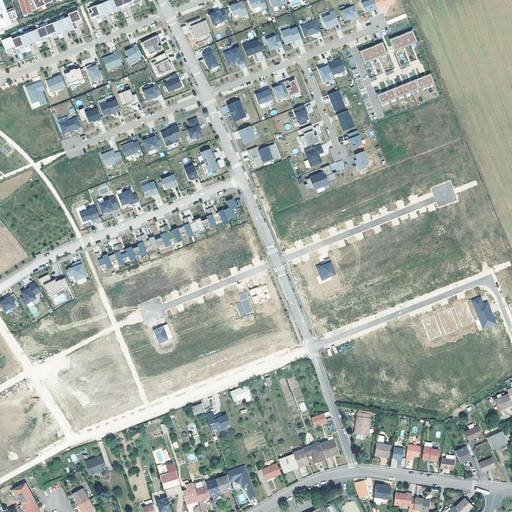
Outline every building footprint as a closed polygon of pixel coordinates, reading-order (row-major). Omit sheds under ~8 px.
[(0,0),(0,21),(2,21),(4,26),(9,24),(8,20),(18,16),(14,7),(7,10),(4,2),(5,2),(4,0),(3,1),(0,2),(0,0)] [(19,0),(23,12),(32,10),(28,0),(19,0)] [(28,0),(32,10),(34,9),(37,8),(32,0),(28,0)] [(108,0),(88,8),(92,19),(96,17),(96,19),(106,15),(106,13),(112,10),(113,12),(122,9),(122,7),(128,4),(129,6),(134,4),(142,1),(141,0),(108,0)] [(248,0),(252,8),(261,5),(262,8),(267,6),(264,0),(259,0),(260,0),(259,0),(248,0)] [(373,0),(368,0),(362,3),(365,11),(370,9),(373,8),(373,10),(377,8),(373,0)] [(373,0),(377,8),(385,5),(385,6),(395,2),(393,0),(373,0)] [(243,1),(229,6),(233,15),(239,12),(241,17),(248,14),(243,1)] [(354,5),(341,10),(344,20),(349,18),(354,16),(354,17),(358,16),(354,5)] [(11,36),(2,39),(7,52),(13,50),(14,53),(18,52),(17,49),(20,47),(20,49),(30,46),(29,44),(36,41),(37,43),(47,39),(46,37),(52,34),(53,36),(63,33),(62,31),(69,28),(70,30),(74,28),(75,29),(79,28),(77,24),(83,22),(78,9),(69,13),(69,15),(65,17),(64,15),(57,18),(58,20),(49,24),(48,22),(40,25),(41,27),(32,30),(31,28),(24,31),(25,33),(12,38),(11,36)] [(220,10),(209,14),(213,23),(218,21),(219,22),(224,20),(228,18),(224,9),(220,10)] [(330,14),(322,17),(326,27),(331,25),(334,24),(335,25),(339,23),(334,10),(329,12),(330,14)] [(200,17),(187,23),(189,29),(192,28),(193,32),(192,32),(194,38),(197,37),(199,42),(209,38),(206,33),(211,31),(206,19),(202,21),(200,17)] [(316,19),(300,25),(305,37),(311,34),(310,34),(316,31),(316,32),(320,30),(316,19)] [(289,28),(281,31),(286,42),(293,39),(294,40),(301,37),(297,27),(290,30),(289,28)] [(413,30),(389,39),(393,49),(417,40),(413,30)] [(278,34),(266,39),(270,49),(275,48),(278,46),(279,47),(283,46),(278,34)] [(157,35),(143,41),(147,48),(149,54),(155,51),(155,52),(163,49),(161,45),(159,46),(156,47),(155,44),(157,43),(160,41),(157,35)] [(250,41),(242,45),(247,56),(252,54),(251,53),(254,52),(254,53),(262,50),(258,39),(251,42),(250,41)] [(417,40),(393,49),(394,51),(418,42),(417,40)] [(383,42),(359,51),(363,61),(387,52),(383,42)] [(131,49),(125,51),(130,61),(142,56),(137,44),(132,46),(133,48),(131,49)] [(239,46),(224,52),(229,65),(234,63),(233,61),(237,60),(238,61),(238,63),(245,61),(239,46)] [(202,54),(208,69),(218,65),(212,50),(202,54)] [(108,56),(103,58),(107,69),(122,64),(117,51),(113,52),(114,54),(114,55),(108,57),(108,56)] [(387,52),(363,61),(364,63),(387,54),(387,52)] [(154,57),(156,61),(151,63),(155,71),(156,70),(159,69),(161,73),(162,75),(174,69),(170,62),(169,62),(164,53),(154,57)] [(329,63),(328,63),(329,65),(333,75),(342,71),(337,60),(334,61),(333,64),(330,65),(329,63)] [(91,64),(85,66),(88,73),(89,72),(91,76),(89,76),(91,81),(96,79),(96,80),(102,78),(96,65),(92,66),(92,65),(91,64)] [(329,65),(318,69),(323,82),(334,78),(333,75),(329,65)] [(70,71),(65,73),(70,86),(75,84),(75,85),(81,83),(80,80),(84,78),(80,67),(75,69),(75,67),(71,69),(72,70),(70,71)] [(430,72),(377,95),(381,104),(434,82),(430,72)] [(176,73),(170,75),(172,79),(164,83),(168,92),(175,88),(176,89),(182,86),(180,81),(180,82),(179,80),(180,80),(178,76),(177,76),(176,73)] [(51,79),(46,81),(51,92),(65,86),(61,74),(53,77),(53,78),(54,79),(52,80),(51,79)] [(288,79),(284,81),(288,92),(289,95),(300,91),(295,79),(293,79),(289,81),(288,79)] [(41,80),(26,87),(32,102),(39,100),(40,104),(46,102),(41,90),(45,89),(41,80)] [(130,88),(117,93),(122,105),(127,103),(126,103),(130,101),(131,103),(131,105),(139,102),(131,81),(127,82),(130,88)] [(278,86),(273,88),(278,99),(285,96),(284,93),(288,92),(284,81),(279,83),(279,85),(280,86),(278,87),(278,86)] [(153,87),(143,92),(147,101),(157,97),(157,96),(161,95),(157,84),(153,86),(153,87)] [(263,92),(256,94),(259,104),(273,98),(269,87),(262,90),(263,92)] [(338,90),(329,94),(332,102),(333,102),(334,105),(333,105),(335,111),(345,107),(338,90)] [(99,103),(104,114),(108,113),(111,111),(112,112),(120,109),(114,95),(106,98),(107,100),(99,103)] [(239,100),(227,105),(230,113),(232,112),(234,115),(232,116),(235,121),(246,116),(239,100)] [(304,104),(294,108),(295,112),(295,113),(297,117),(300,125),(307,122),(306,119),(308,118),(306,114),(304,109),(306,108),(304,104)] [(223,114),(229,112),(227,106),(221,108),(223,114)] [(85,112),(87,116),(89,121),(92,120),(96,118),(96,119),(101,118),(96,107),(85,112)] [(341,125),(344,130),(355,126),(351,118),(348,110),(337,114),(340,123),(341,122),(342,125),(341,125)] [(59,123),(63,133),(81,126),(77,116),(59,123)] [(190,128),(187,129),(190,138),(195,136),(197,139),(202,136),(200,130),(198,125),(199,125),(196,117),(187,121),(190,128)] [(311,124),(302,128),(304,135),(303,136),(300,137),(302,142),(305,141),(307,146),(320,141),(317,134),(315,135),(313,130),(314,130),(311,124)] [(167,130),(161,132),(166,145),(172,143),(172,141),(178,138),(177,137),(181,136),(177,125),(169,128),(170,129),(167,130)] [(245,143),(255,139),(250,126),(238,131),(240,135),(241,135),(243,138),(245,143)] [(357,130),(348,133),(350,138),(351,142),(350,142),(352,147),(362,143),(357,130)] [(148,138),(143,140),(147,151),(162,145),(157,133),(150,136),(150,137),(148,138)] [(133,141),(121,146),(125,156),(137,152),(137,153),(142,151),(137,141),(133,143),(133,141)] [(257,146),(247,150),(251,158),(253,157),(254,159),(257,166),(264,163),(263,161),(272,158),(272,159),(279,157),(274,144),(258,150),(257,146)] [(321,144),(305,151),(311,166),(322,162),(320,156),(319,157),(318,154),(319,154),(324,152),(321,144)] [(210,148),(200,151),(204,162),(214,158),(216,157),(214,153),(212,154),(211,152),(210,148)] [(113,149),(101,154),(105,164),(114,161),(116,166),(123,163),(119,151),(115,153),(113,149)] [(365,163),(368,162),(364,151),(355,154),(357,159),(359,165),(357,166),(359,170),(366,167),(365,163)] [(214,158),(204,162),(209,172),(220,167),(218,163),(216,164),(215,162),(214,158)] [(307,183),(304,184),(306,189),(310,188),(310,189),(314,187),(315,189),(329,183),(328,182),(337,178),(335,175),(334,172),(333,173),(329,164),(321,168),(322,171),(310,176),(310,177),(305,179),(307,183)] [(193,165),(184,169),(189,180),(191,179),(193,178),(194,179),(198,178),(193,165)] [(174,174),(161,179),(165,188),(169,187),(173,185),(174,186),(174,187),(178,185),(174,174)] [(381,199),(373,179),(360,184),(368,204),(381,199)] [(154,181),(141,186),(146,197),(153,194),(153,195),(158,193),(154,181)] [(400,196),(395,183),(383,188),(388,200),(400,196)] [(278,185),(264,191),(270,207),(292,198),(288,186),(280,189),(278,185)] [(131,191),(118,196),(122,207),(127,205),(126,204),(130,202),(132,205),(139,202),(136,195),(133,196),(131,191)] [(365,208),(360,195),(347,200),(352,213),(365,208)] [(109,199),(98,203),(103,215),(109,213),(108,212),(108,211),(112,209),(113,210),(119,208),(114,196),(108,198),(109,199)] [(229,208),(224,210),(227,219),(235,216),(233,214),(238,212),(233,198),(226,201),(229,208)] [(348,215),(342,199),(329,204),(335,220),(348,215)] [(484,215),(478,199),(463,205),(469,221),(484,215)] [(213,206),(209,208),(215,221),(221,219),(223,223),(228,221),(227,219),(224,210),(216,213),(213,206)] [(95,207),(79,213),(83,222),(90,219),(91,220),(99,217),(95,207)] [(208,216),(200,219),(203,225),(209,222),(211,228),(217,226),(215,221),(209,208),(205,209),(208,216)] [(461,225),(455,208),(448,211),(448,213),(442,215),(447,228),(454,225),(455,228),(461,225)] [(307,210),(294,215),(300,232),(314,226),(307,210)] [(423,221),(431,241),(445,235),(437,215),(423,221)] [(190,216),(186,217),(191,228),(197,225),(199,231),(205,229),(203,225),(200,219),(200,218),(194,220),(195,221),(193,222),(190,216)] [(185,225),(177,228),(180,234),(186,231),(187,236),(193,234),(191,228),(186,217),(182,219),(185,225)] [(291,217),(277,223),(283,238),(291,235),(290,231),(296,229),(291,217)] [(167,225),(163,226),(168,237),(173,235),(176,241),(181,238),(180,234),(177,228),(170,231),(167,225)] [(162,235),(154,238),(156,241),(162,239),(164,244),(169,242),(168,237),(163,226),(159,228),(162,235)] [(144,234),(140,236),(144,246),(150,244),(153,250),(158,248),(156,241),(154,238),(154,236),(148,239),(149,240),(147,241),(144,234)] [(255,253),(248,234),(233,239),(236,247),(233,248),(237,258),(242,256),(243,258),(255,253)] [(139,244),(131,247),(133,252),(139,250),(141,254),(147,252),(144,246),(140,236),(136,237),(139,244)] [(378,239),(369,242),(373,252),(377,251),(380,259),(391,254),(386,243),(380,245),(378,239)] [(121,243),(117,245),(121,256),(127,253),(130,259),(135,257),(133,252),(131,247),(124,250),(121,243)] [(233,260),(226,244),(217,248),(218,252),(212,254),(216,265),(223,263),(223,264),(233,260)] [(116,253),(108,256),(110,262),(116,260),(119,266),(124,263),(121,256),(117,245),(113,247),(116,253)] [(99,252),(95,254),(100,266),(105,264),(107,269),(113,267),(110,262),(108,256),(107,254),(102,256),(103,258),(102,259),(99,252)] [(348,252),(334,258),(338,269),(352,263),(348,252)] [(318,266),(317,267),(322,280),(326,278),(326,277),(336,273),(329,258),(324,260),(325,263),(325,264),(321,266),(321,265),(318,266)] [(70,269),(66,271),(68,277),(73,275),(75,280),(86,276),(80,260),(73,263),(74,266),(70,268),(70,269)] [(437,283),(443,281),(436,264),(430,266),(429,264),(421,267),(427,281),(435,278),(437,283)] [(312,267),(297,272),(306,295),(320,289),(312,267)] [(147,274),(132,280),(137,294),(142,292),(143,295),(148,293),(148,292),(154,290),(147,274)] [(49,275),(39,280),(42,287),(44,286),(49,296),(64,288),(65,291),(70,288),(65,279),(61,281),(60,280),(57,282),(56,282),(55,280),(52,282),(49,275)] [(23,296),(20,298),(25,305),(36,298),(37,301),(43,297),(34,282),(27,286),(28,288),(29,289),(25,291),(25,290),(21,293),(23,296)] [(117,307),(134,300),(128,283),(121,286),(122,289),(112,293),(117,307)] [(257,287),(249,290),(255,306),(259,304),(260,302),(266,300),(268,301),(272,299),(266,285),(261,286),(257,288),(257,287)] [(64,288),(49,296),(50,298),(65,291),(64,288)] [(242,319),(254,314),(245,292),(237,296),(239,303),(236,304),(242,319)] [(4,299),(0,301),(0,304),(4,311),(10,308),(11,310),(16,307),(13,302),(17,300),(13,293),(7,297),(7,299),(5,300),(4,299)] [(345,297),(331,302),(339,322),(352,317),(345,297)] [(481,297),(472,301),(482,325),(487,323),(489,327),(496,324),(488,302),(483,304),(481,297)] [(232,316),(226,300),(210,306),(216,320),(218,319),(221,325),(227,322),(226,319),(232,316)] [(335,324),(326,302),(312,308),(321,329),(335,324)] [(467,302),(454,307),(462,326),(474,321),(467,302)] [(205,308),(190,314),(197,331),(212,325),(205,308)] [(450,308),(437,313),(445,334),(458,329),(450,308)] [(433,315),(421,320),(428,340),(441,335),(433,315)] [(187,317),(172,323),(177,334),(191,328),(187,317)] [(159,329),(154,331),(158,343),(172,338),(167,324),(162,326),(163,327),(159,329)] [(147,330),(130,337),(137,355),(154,348),(147,330)] [(230,392),(235,405),(251,399),(246,386),(230,392)] [(504,391),(492,397),(493,399),(494,399),(494,398),(505,394),(504,391)] [(505,394),(494,398),(494,399),(498,408),(503,406),(505,405),(506,407),(511,404),(511,402),(511,400),(508,393),(505,394)] [(205,411),(202,403),(192,407),(194,415),(205,411)] [(212,412),(206,414),(208,422),(210,421),(212,427),(216,425),(217,428),(221,427),(221,428),(226,427),(225,425),(230,423),(227,414),(221,416),(221,414),(214,416),(212,412)] [(369,418),(371,419),(372,414),(358,412),(357,417),(359,417),(357,429),(355,428),(355,433),(368,436),(369,430),(367,430),(369,418)] [(314,427),(326,422),(323,413),(311,418),(314,427)] [(210,421),(208,422),(211,430),(217,428),(216,425),(212,427),(210,421)] [(468,441),(480,436),(476,427),(474,428),(472,424),(467,426),(469,430),(465,432),(468,441)] [(502,431),(487,438),(491,447),(498,444),(499,444),(500,445),(507,442),(502,431)] [(338,438),(320,444),(325,456),(329,454),(330,457),(334,456),(334,454),(343,451),(338,438)] [(320,458),(321,460),(325,459),(325,456),(320,444),(320,442),(303,448),(303,449),(307,459),(313,457),(315,460),(320,458)] [(385,444),(378,443),(376,455),(388,457),(390,445),(385,444)] [(430,461),(437,462),(439,451),(432,449),(432,444),(425,443),(423,458),(430,459),(430,461)] [(394,445),(392,457),(397,458),(398,458),(403,459),(404,447),(394,445)] [(411,461),(412,458),(412,456),(413,457),(416,457),(419,457),(421,447),(408,445),(406,460),(411,461)] [(466,446),(455,451),(460,463),(471,458),(466,446)] [(307,459),(303,449),(293,453),(293,454),(297,465),(304,463),(305,465),(308,463),(307,459)] [(297,465),(293,454),(280,459),(284,472),(291,470),(290,468),(297,465)] [(451,468),(454,469),(455,461),(455,456),(448,455),(447,460),(442,459),(440,468),(450,470),(451,468)] [(86,462),(90,474),(105,468),(101,457),(86,462)] [(478,462),(482,471),(488,469),(494,466),(490,457),(478,462)] [(177,486),(176,484),(180,482),(174,462),(158,468),(164,488),(165,490),(177,486)] [(266,479),(281,473),(277,463),(262,469),(266,479)] [(245,466),(227,472),(231,481),(237,479),(240,481),(243,488),(247,487),(252,485),(245,466)] [(221,491),(216,479),(209,481),(207,475),(204,476),(205,481),(210,496),(217,493),(221,491)] [(216,479),(221,491),(221,492),(228,490),(228,489),(232,488),(227,475),(216,479)] [(355,480),(359,497),(368,495),(364,478),(355,480)] [(193,485),(198,500),(210,496),(205,481),(193,485)] [(20,499),(22,504),(33,498),(30,493),(25,483),(13,489),(19,499),(20,499)] [(187,504),(198,500),(193,485),(193,483),(189,484),(186,485),(187,489),(186,490),(183,491),(187,504)] [(375,485),(374,496),(381,497),(388,498),(390,487),(386,486),(385,487),(375,485)] [(83,488),(73,494),(78,505),(89,499),(83,488)] [(394,503),(410,505),(409,508),(413,509),(415,498),(411,498),(412,494),(407,493),(407,494),(406,494),(395,493),(394,503)] [(160,511),(168,511),(172,511),(167,497),(157,501),(160,511)] [(39,511),(40,511),(33,498),(22,504),(21,504),(25,511),(39,511)] [(423,499),(415,498),(413,509),(421,510),(421,511),(424,511),(428,511),(430,501),(423,500),(422,500),(423,499)] [(466,510),(472,506),(465,498),(454,507),(458,511),(466,511),(465,511),(466,510)] [(89,499),(78,505),(82,511),(91,511),(94,511),(89,499)] [(153,511),(151,505),(153,505),(152,503),(151,500),(145,502),(146,507),(143,508),(144,511),(153,511)]
